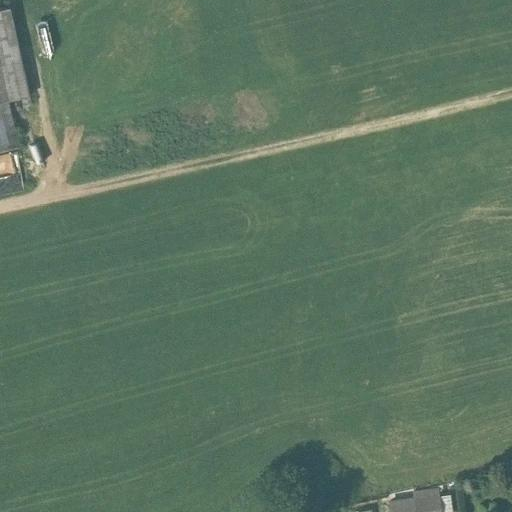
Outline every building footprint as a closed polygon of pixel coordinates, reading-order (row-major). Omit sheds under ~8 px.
[(0,149),(19,145),(8,98),(31,93),(12,5),(0,7),(0,149)] [(439,487),(440,492),(451,491),(451,495),(453,511),(459,511),(456,484),(439,487)] [(437,491),(413,493),(414,500),(414,511),(439,511),(438,497),(438,493),(437,491)] [(453,511),(451,495),(438,497),(439,511),(453,511)] [(414,511),(414,500),(390,503),(390,511),(414,511)]
